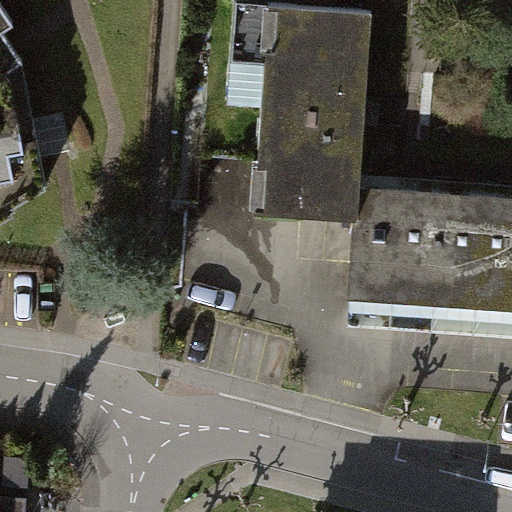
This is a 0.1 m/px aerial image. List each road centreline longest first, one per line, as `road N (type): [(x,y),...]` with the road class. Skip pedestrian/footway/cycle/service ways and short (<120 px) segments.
road 1 (residential): [(142,412),(511,509)]
road 2 (residential): [(0,380),(53,384),(142,412)]
